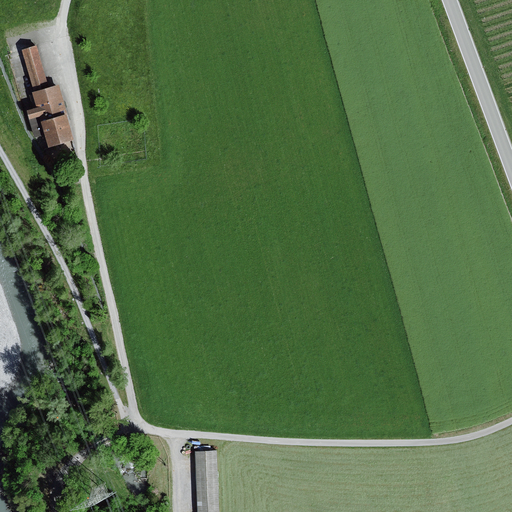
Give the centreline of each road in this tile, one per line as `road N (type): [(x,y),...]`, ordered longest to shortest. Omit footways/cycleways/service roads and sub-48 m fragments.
road 1 (track): [(67,0),(62,23),(95,230),(138,427)]
road 2 (track): [(511,425),(451,445),(410,446),(281,446),(138,427)]
road 3 (track): [(127,427),(32,194),(0,140)]
road 4 (tertiary): [(511,175),(448,0)]
